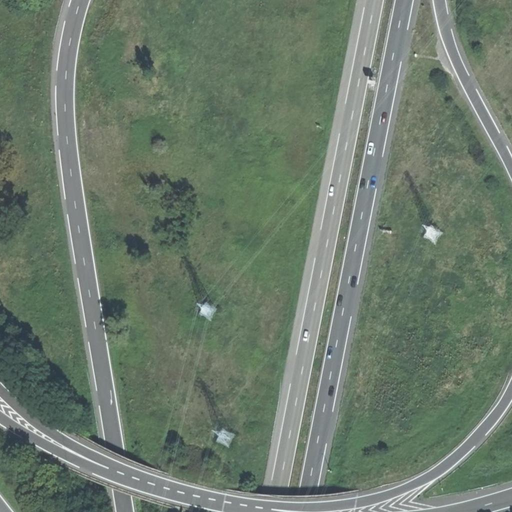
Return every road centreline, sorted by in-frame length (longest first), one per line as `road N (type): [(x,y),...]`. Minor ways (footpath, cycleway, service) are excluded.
road 1 (trunk): [(303,511),(404,0)]
road 2 (trunk): [(376,0),(275,511)]
road 3 (trunk): [(80,0),(66,63),(67,131),(125,511)]
road 4 (motorway): [(258,508),(355,503),(417,482),(460,454),(511,391)]
road 5 (motorway): [(511,168),(465,81),(440,0)]
road 6 (primary): [(108,468),(258,508)]
road 7 (motorway): [(0,391),(108,468)]
road 8 (primary): [(0,416),(65,454),(108,468)]
